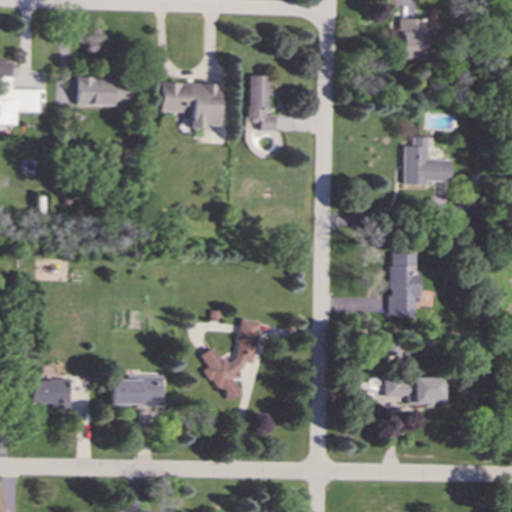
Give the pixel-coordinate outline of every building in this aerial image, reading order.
[(422,59),(423,18),(397,17),(396,58),(422,59)] [(35,89),(8,88),(9,60),(0,60),(0,123),(12,124),(12,111),(35,111),(35,89)] [(271,130),(271,114),(264,114),(265,75),(245,74),(245,121),(255,122),(255,130),(271,130)] [(72,105),(109,105),(109,101),(126,101),(127,78),(73,77),(72,105)] [(215,83),(156,82),(156,111),(186,112),(186,128),(202,128),(202,125),(214,125),(215,83)] [(401,145),(400,184),(424,184),(424,180),(447,180),(448,159),(424,158),(425,136),(410,136),(410,145),(401,145)] [(433,193),(447,192),(447,181),(432,181),(433,193)] [(413,253),(386,253),(385,315),(414,316),(415,271),(412,270),(413,253)] [(255,320),(236,318),(230,359),(229,359),(214,357),(210,347),(196,353),(202,367),(201,368),(209,387),(218,388),(223,400),(236,394),(231,381),(232,371),(239,369),(240,361),(248,363),(255,320)] [(106,404),(157,404),(157,375),(133,375),(133,379),(107,379),(106,404)] [(443,377),(380,376),(379,396),(395,397),(395,404),(428,404),(428,401),(443,401),(443,377)] [(47,403),(47,408),(65,408),(65,380),(25,381),(25,403),(47,403)]
